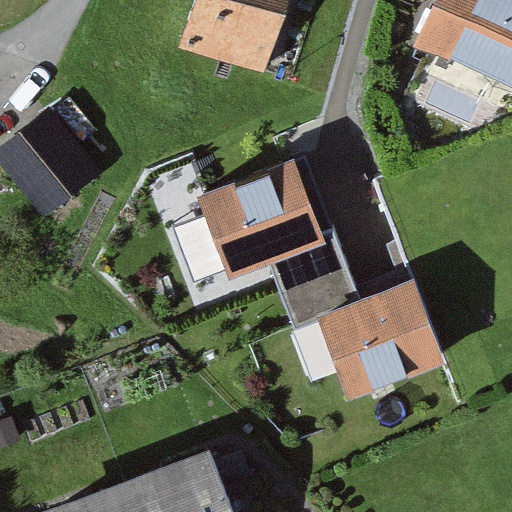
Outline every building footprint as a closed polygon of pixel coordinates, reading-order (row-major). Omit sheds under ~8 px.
[(284,0),(186,0),(179,27),(271,52),(284,0)] [(511,0),(413,0),(401,33),(511,75),(511,0)] [(50,119),(2,156),(46,213),(94,175),(50,119)] [(294,138),(192,177),(227,267),(273,251),(302,322),(307,332),(336,401),(446,352),(409,259),(358,279),(339,226),(325,220),(294,138)] [(230,511),(204,446),(122,478),(133,511),(230,511)] [(133,511),(122,478),(39,511),(133,511)]
